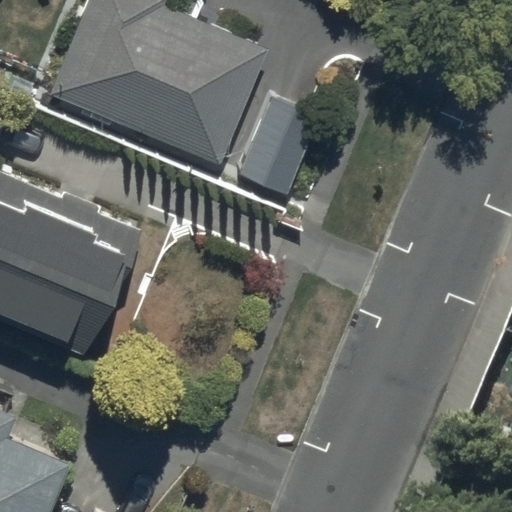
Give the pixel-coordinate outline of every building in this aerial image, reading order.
[(78,0),(45,80),(215,150),(263,34),(182,0),(78,0)] [(234,163),(283,183),(317,104),(268,84),(234,163)] [(0,307),(77,339),(110,260),(118,263),(138,214),(0,158),(0,307)] [(0,511),(54,511),(59,501),(48,497),(67,448),(4,423),(13,402),(0,396),(0,511)] [(124,511),(95,500),(90,511),(124,511)]
